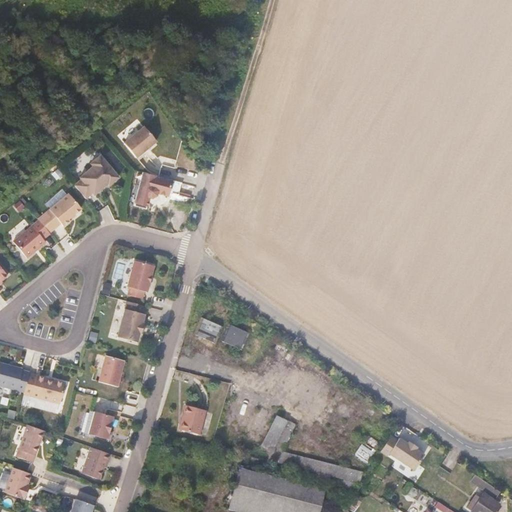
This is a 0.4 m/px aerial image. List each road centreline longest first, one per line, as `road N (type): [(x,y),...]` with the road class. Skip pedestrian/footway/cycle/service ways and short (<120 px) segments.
road 1 (residential): [(511,448),(467,448),(192,257)]
road 2 (residential): [(192,257),(119,511)]
road 3 (track): [(348,459),(300,448),(293,395),(163,358)]
road 4 (residential): [(0,330),(60,349),(79,335),(108,231)]
road 5 (track): [(272,0),(221,163)]
road 6 (residential): [(0,320),(108,231)]
